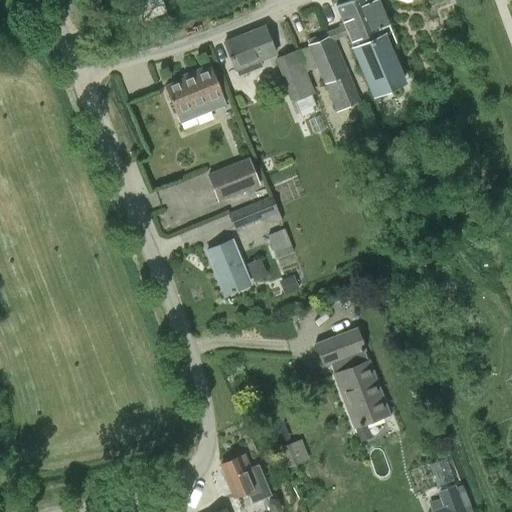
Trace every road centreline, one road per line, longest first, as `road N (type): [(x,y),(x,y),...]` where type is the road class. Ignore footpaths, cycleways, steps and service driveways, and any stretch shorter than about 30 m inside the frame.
road 1 (unclassified): [(68,511),(176,480),(205,451),(209,434),(201,380),(79,74)]
road 2 (unclassified): [(79,74),(297,0)]
